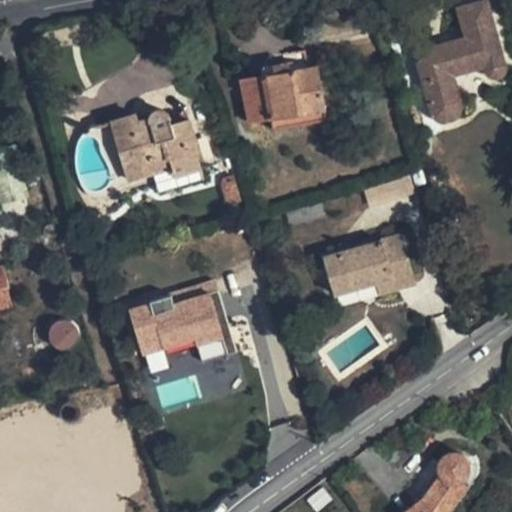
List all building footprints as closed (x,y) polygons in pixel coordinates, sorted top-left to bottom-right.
[(478,0),(455,6),(463,36),(412,50),(428,108),(437,119),(451,121),(461,112),(462,99),(455,74),(482,67),(489,78),(502,77),(506,71),(507,64),(489,0),(478,0)] [(242,80),(249,122),(326,109),(319,67),(242,80)] [(160,188),(204,175),(200,163),(192,138),(197,137),(191,115),(172,120),(171,112),(168,109),(166,107),(162,105),(159,105),(158,105),(154,107),(152,109),(151,112),(138,116),(135,108),(97,120),(117,180),(154,168),(160,188)] [(14,151),(0,155),(0,192),(4,207),(30,201),(14,151)] [(368,202),(400,196),(397,182),(366,188),(368,202)] [(405,236),(325,258),(334,295),(376,283),(380,297),(417,287),(405,236)] [(7,267),(0,268),(0,301),(12,298),(10,290),(12,290),(7,267)] [(150,303),(151,304),(130,311),(143,357),(196,341),(203,363),(237,353),(219,292),(175,305),(172,296),(150,303)] [(67,320),(55,325),(48,333),(50,345),(64,352),(78,340),(77,327),(67,320)] [(452,511),(471,484),(466,480),(467,478),(471,474),(473,469),(473,464),(470,457),(465,451),(457,450),(447,454),(442,464),(445,476),(442,479),(437,475),(423,490),(429,495),(423,501),(421,504),(409,511),(452,511)] [(327,488),(310,500),(319,511),(336,499),(327,488)] [(423,490),(418,496),(423,501),(429,495),(423,490)]
